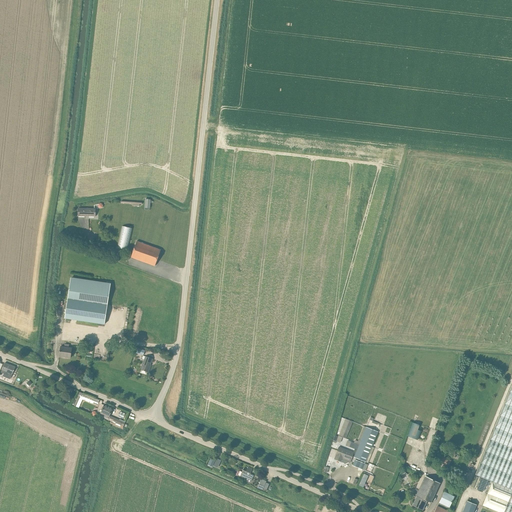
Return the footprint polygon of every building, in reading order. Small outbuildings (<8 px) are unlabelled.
[(77,216),(95,217),(95,208),(94,208),(77,208),(77,216)] [(132,228),(122,226),(117,248),(122,249),(128,250),(132,228)] [(131,257),(155,266),(157,260),(161,250),(136,241),(131,257)] [(107,304),(110,283),(71,277),(67,301),(64,318),(104,324),(107,304)] [(72,348),(68,347),(68,345),(64,344),(64,347),(60,346),(59,357),(70,358),(72,349),(72,348)] [(150,364),(150,362),(152,363),(153,359),(145,356),(140,370),(148,373),(151,365),(150,364)] [(14,371),(14,370),(13,370),(15,367),(11,365),(10,366),(5,363),(2,371),(12,374),(13,371),(14,371)] [(491,482),(482,505),(498,511),(511,511),(511,383),(475,475),(491,482)] [(75,398),(71,405),(76,407),(78,408),(83,397),(98,403),(99,401),(78,392),(75,398)] [(100,414),(108,417),(112,409),(104,405),(100,414)] [(110,423),(120,427),(122,428),(125,421),(122,420),(122,422),(110,417),(109,420),(111,421),(110,423)] [(345,439),(352,422),(345,419),(338,437),(336,442),(340,443),(342,437),(345,439)] [(412,422),(407,436),(417,440),(421,431),(417,430),(419,425),(412,422)] [(335,455),(334,458),(341,461),(341,460),(342,458),(350,461),(352,456),(354,456),(354,457),(365,462),(372,447),(378,432),(364,426),(357,441),(356,444),(354,443),(351,442),(349,447),(354,449),(353,452),(339,447),(335,455)] [(442,456),(439,462),(444,465),(448,466),(451,461),(447,459),(442,456)] [(362,469),(365,471),(368,465),(364,463),(355,459),(352,465),(362,469)] [(244,468),(240,476),(251,481),(254,475),(250,474),(252,468),(248,467),(247,469),(244,468)] [(363,474),(358,485),(363,487),(368,476),(363,474)] [(440,483),(431,479),(425,476),(416,496),(417,496),(412,506),(422,510),(427,501),(431,503),(440,483)] [(261,479),(257,488),(266,491),(269,484),(265,483),(266,481),(261,479)] [(448,493),(445,500),(451,503),(454,496),(448,493)] [(467,501),(462,511),(473,511),(476,505),(467,501)]
